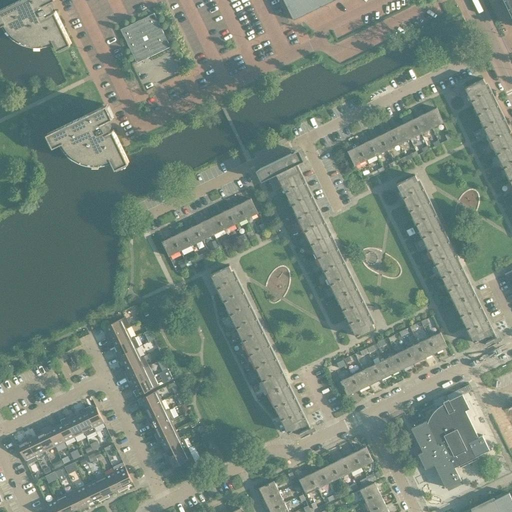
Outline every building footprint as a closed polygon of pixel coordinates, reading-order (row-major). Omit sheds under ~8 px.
[(50,4),(49,4),(48,3),(53,0),(19,0),(0,9),(0,25),(3,24),(4,26),(5,28),(7,30),(8,32),(10,34),(11,35),(13,37),(15,38),(17,39),(19,41),(21,42),(23,43),(25,44),(28,44),(30,45),(32,46),(35,46),(37,46),(40,46),(42,46),(45,45),(47,45),(49,44),(51,44),(53,43),(55,42),(58,49),(60,49),(60,50),(71,45),(70,44),(71,43),(56,11),(53,12),(52,11),(53,10),(53,9),(54,8),(54,7),(54,6),(53,6),(53,5),(52,5),(52,4),(51,4),(50,4)] [(286,0),(294,16),(292,17),(294,20),(298,19),(297,17),(331,0),(286,0)] [(511,0),(503,0),(508,9),(511,18),(511,0)] [(154,13),(121,30),(137,63),(147,58),(147,57),(149,56),(150,57),(170,47),(154,13)] [(465,87),(511,183),(511,137),(483,79),(465,87)] [(111,131),(110,129),(111,128),(111,127),(112,127),(112,126),(111,125),(111,124),(110,123),(109,123),(108,123),(107,123),(106,121),(113,118),(113,116),(114,116),(109,105),(108,106),(107,105),(47,134),(48,135),(47,136),(52,146),(53,145),(54,147),(61,143),(62,145),(63,147),(64,149),(66,151),(68,153),(69,154),(71,156),(73,157),(75,159),(77,160),(79,161),(81,162),(83,163),(86,163),(88,164),(91,164),(93,165),(96,165),(98,165),(101,164),(103,164),(106,164),(108,163),(110,162),(113,161),(116,168),(117,168),(116,165),(127,160),(128,163),(129,162),(113,130),(111,131)] [(436,108),(425,113),(432,128),(444,123),(436,108)] [(432,128),(425,113),(414,119),(421,133),(432,128)] [(414,119),(403,124),(410,139),(421,133),(414,119)] [(410,139),(403,124),(392,130),(399,144),(410,139)] [(392,130),(381,135),(388,150),(399,144),(392,130)] [(388,150),(381,135),(370,140),(377,155),(388,150)] [(370,140),(359,146),(366,160),(377,155),(370,140)] [(366,160),(359,146),(348,151),(355,166),(366,160)] [(283,186),(318,257),(357,337),(375,328),(297,169),(295,165),(302,162),(297,151),(260,169),(257,171),(262,181),(265,179),(265,180),(268,178),(274,191),(280,188),(280,187),(283,186)] [(397,184),(410,211),(474,343),(484,338),(488,346),(497,342),(415,175),(397,184)] [(239,204),(247,219),(258,213),(251,199),(239,204)] [(236,224),(247,219),(239,204),(228,209),(236,224)] [(228,209),(217,215),(224,229),(236,224),(228,209)] [(213,235),(224,229),(217,215),(206,220),(213,235)] [(206,220),(195,226),(202,240),(213,235),(206,220)] [(191,245),(202,240),(195,226),(184,231),(191,245)] [(184,231),(173,236),(180,251),(191,245),(184,231)] [(169,256),(180,251),(173,236),(162,242),(169,256)] [(229,239),(223,242),(226,248),(232,245),(229,239)] [(208,251),(197,257),(199,261),(210,256),(208,251)] [(211,274),(263,380),(289,433),(298,428),(302,436),(311,432),(307,424),(229,266),(211,274)] [(125,317),(106,326),(108,331),(109,333),(106,335),(108,338),(127,329),(130,327),(125,317)] [(127,329),(108,338),(109,341),(112,340),(116,346),(131,339),(127,329)] [(154,339),(149,330),(144,333),(149,341),(154,339)] [(429,338),(436,353),(447,347),(440,332),(429,338)] [(131,339),(116,346),(119,353),(116,354),(117,357),(136,348),(140,347),(135,337),(131,339)] [(429,338),(418,343),(425,358),(436,353),(429,338)] [(425,358),(418,343),(407,349),(414,363),(425,358)] [(122,359),(125,366),(141,358),(136,348),(117,357),(119,361),(122,359)] [(407,349),(396,354),(403,369),(414,363),(407,349)] [(403,369),(396,354),(385,359),(392,374),(403,369)] [(128,372),(125,374),(126,377),(149,366),(144,356),(141,358),(125,366),(127,370),(128,372)] [(385,359),(374,365),(381,379),(392,374),(385,359)] [(342,360),(335,364),(337,369),(345,366),(342,360)] [(381,379),(374,365),(363,370),(370,385),(381,379)] [(149,366),(126,377),(128,380),(131,378),(132,380),(134,385),(144,380),(154,376),(149,366)] [(173,379),(171,376),(168,369),(164,371),(168,381),(173,379)] [(363,370),(352,376),(359,390),(370,385),(363,370)] [(137,392),(134,393),(136,397),(139,395),(155,388),(158,386),(156,380),(154,376),(144,380),(134,385),(137,390),(137,392)] [(359,390),(352,376),(340,381),(347,396),(359,390)] [(174,382),(170,384),(175,394),(179,392),(174,382)] [(143,402),(146,409),(161,401),(156,391),(138,400),(139,404),(143,402)] [(411,428),(412,429),(421,447),(423,451),(421,453),(418,454),(419,455),(419,454),(426,468),(425,468),(425,469),(435,464),(437,468),(446,487),(445,487),(446,488),(461,480),(460,480),(454,466),(458,464),(459,465),(460,467),(479,458),(478,456),(490,450),(489,449),(482,436),(483,436),(482,435),(478,437),(465,410),(469,408),(462,395),(463,395),(463,394),(462,394),(449,400),(449,399),(448,400),(446,401),(444,402),(443,402),(444,404),(443,405),(437,409),(432,414),(429,420),(428,423),(427,423),(427,422),(427,421),(426,421),(411,428)] [(146,417),(147,420),(166,411),(161,401),(146,409),(149,415),(146,417)] [(184,402),(180,404),(185,413),(189,411),(187,408),(186,406),(184,402)] [(88,407),(85,409),(94,428),(104,423),(96,407),(89,410),(88,407)] [(83,413),(77,417),(84,432),(86,436),(96,431),(94,428),(85,409),(82,410),(83,413)] [(166,411),(147,420),(149,423),(152,422),(155,428),(171,420),(174,419),(170,409),(166,411)] [(74,437),(84,432),(77,417),(70,420),(68,416),(65,418),(74,437)] [(57,426),(65,442),(74,437),(65,418),(62,419),(64,423),(57,426)] [(175,430),(171,420),(155,428),(158,435),(155,436),(156,439),(175,430)] [(55,446),(65,442),(57,426),(51,429),(49,426),(46,427),(55,446)] [(38,435),(45,451),(55,446),(46,427),(43,429),(44,432),(38,435)] [(180,440),(175,430),(156,439),(158,443),(161,441),(164,448),(180,440)] [(35,456),(45,451),(38,435),(31,438),(30,435),(26,437),(35,456)] [(35,456),(26,437),(23,438),(25,441),(18,445),(25,461),(35,456)] [(180,440),(164,448),(167,452),(168,454),(164,456),(166,459),(188,448),(184,438),(180,440)] [(97,441),(91,444),(93,449),(100,446),(97,441)] [(366,447),(354,452),(362,467),(373,461),(366,447)] [(188,448),(166,459),(167,462),(171,460),(172,462),(174,467),(177,473),(196,464),(188,448)] [(77,450),(71,453),(74,459),(80,456),(77,450)] [(354,452),(343,458),(351,472),(362,467),(354,452)] [(340,478),(351,472),(343,458),(332,463),(340,478)] [(113,467),(115,471),(124,490),(127,488),(125,485),(132,482),(123,463),(113,467)] [(329,483),(340,478),(332,463),(321,468),(329,483)] [(318,488),(329,483),(321,468),(310,474),(318,488)] [(124,490),(115,471),(105,476),(113,491),(119,488),(121,491),(124,490)] [(306,494),(318,488),(310,474),(299,479),(306,494)] [(113,491),(105,476),(95,480),(104,499),(108,498),(106,495),(113,491)] [(104,499),(95,480),(86,485),(93,501),(100,498),(101,501),(104,499)] [(259,488),(265,499),(279,492),(274,481),(259,488)] [(360,490),(365,501),(380,494),(375,483),(360,490)] [(93,501),(86,485),(76,490),(85,509),(88,507),(87,504),(93,501)] [(66,494),(74,510),(80,507),(82,510),(85,509),(76,490),(66,494)] [(279,492),(265,499),(270,510),(285,503),(279,492)] [(56,499),(62,511),(69,511),(74,510),(66,494),(56,499)] [(380,494),(365,501),(370,511),(385,505),(380,494)] [(62,511),(56,499),(46,504),(50,511),(62,511)] [(270,510),(270,511),(288,511),(285,503),(270,510)]
